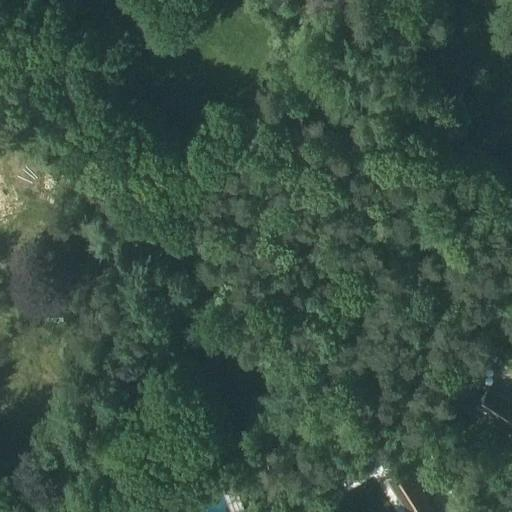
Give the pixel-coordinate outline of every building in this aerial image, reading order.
[(251,289),(266,264),(255,258),(240,280),(251,289)] [(511,358),(511,355),(488,339),(482,350),(507,367),(511,358)] [(511,399),(490,386),(479,404),(511,424),(511,399)] [(367,486),(385,478),(378,463),(360,471),(367,486)] [(434,511),(422,494),(425,492),(406,464),(386,477),(408,511),(434,511)] [(344,499),(366,491),(360,473),(337,481),(344,499)] [(189,511),(235,511),(227,494),(189,511)]
